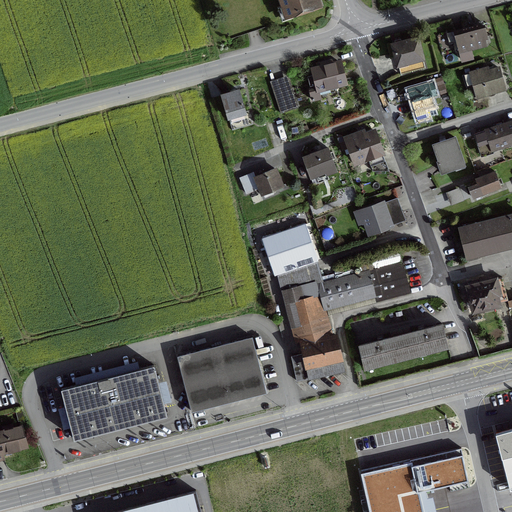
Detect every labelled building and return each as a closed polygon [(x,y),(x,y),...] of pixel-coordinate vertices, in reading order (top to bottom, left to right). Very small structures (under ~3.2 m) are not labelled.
[(289,17),(320,6),(317,0),(279,0),(282,6),(285,7),(289,17)] [(486,37),(483,24),(454,32),(459,51),(485,44),(483,37),(486,37)] [(401,43),(400,40),(394,42),(395,45),(392,45),(400,75),(425,68),(417,39),(401,43)] [(329,88),(344,83),(339,63),(329,66),(328,62),(321,64),(322,67),(312,70),(317,89),(309,91),(311,101),(320,99),(319,94),(330,91),(329,88)] [(476,97),(504,89),(498,69),(488,72),(487,69),(469,74),(476,97)] [(288,76),(270,82),(280,113),(298,108),(288,76)] [(433,84),(408,92),(416,120),(427,117),(424,108),(433,105),(430,94),(435,93),(433,84)] [(228,118),(245,113),(238,91),(221,96),(228,118)] [(511,143),(511,122),(486,131),(492,150),(511,143)] [(367,158),(381,153),(374,132),(362,137),(361,133),(345,139),(356,166),(368,162),(367,158)] [(440,143),(433,146),(442,171),(463,163),(454,139),(444,142),(444,141),(440,142),(440,143)] [(316,153),(316,152),(309,154),(310,155),(303,158),(310,177),(315,175),(318,183),(328,180),(326,174),(336,170),(327,149),(316,153)] [(262,195),(281,187),(274,169),(255,177),(262,195)] [(489,170),(483,173),(484,176),(475,180),(477,184),(468,188),(472,198),(500,187),(494,172),(490,174),(489,170)] [(361,211),(369,234),(390,226),(382,204),(361,211)] [(396,224),(404,221),(401,213),(393,216),(396,224)] [(511,246),(511,215),(459,229),(466,258),(511,246)] [(274,275),(317,260),(304,224),(262,239),(274,275)] [(376,302),(410,293),(402,263),(299,289),(299,288),(283,292),(296,341),(300,340),(308,379),(343,371),(336,336),(312,342),(311,338),(330,334),(324,310),(374,296),(376,302)] [(499,302),(507,300),(501,278),(467,287),(469,293),(465,294),(467,300),(470,299),(473,311),(476,310),(476,312),(478,313),(484,312),(485,310),(484,308),(498,304),(497,303),(499,302)] [(422,329),(400,335),(383,339),(358,346),(364,368),(405,357),(447,346),(442,324),(422,329)] [(251,337),(214,347),(177,356),(191,412),(217,405),(228,402),(239,400),(266,393),(251,337)] [(296,382),(308,379),(302,354),(290,357),(296,382)] [(135,426),(167,418),(154,367),(61,391),(74,442),(135,426)] [(508,491),(511,489),(511,422),(492,428),(508,491)] [(0,452),(25,446),(20,427),(0,432),(0,452)] [(461,448),(359,471),(368,511),(422,511),(418,494),(449,486),(450,491),(470,487),(472,486),(475,484),(476,481),(476,478),(470,453),(469,450),(467,448),(464,447),(461,448)] [(199,511),(194,488),(146,501),(101,511),(199,511)]
